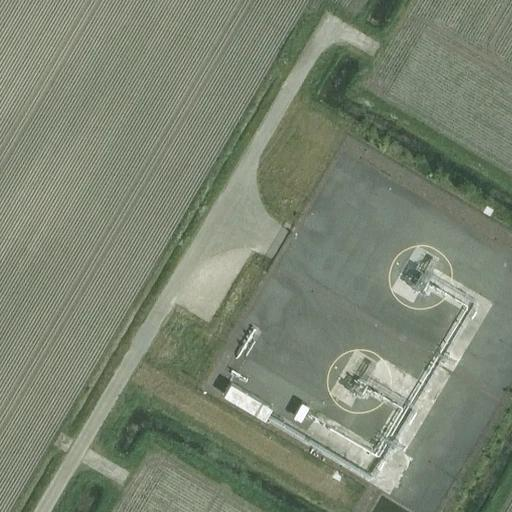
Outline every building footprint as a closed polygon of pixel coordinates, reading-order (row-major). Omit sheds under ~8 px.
[(314,139),(320,123),(306,118),(300,134),(314,139)] [(305,174),(316,179),(327,158),(315,152),(305,174)] [(297,217),(314,182),(300,175),(283,211),(297,217)] [(224,281),(214,302),(239,312),(248,291),(224,281)] [(265,325),(276,306),(255,294),(244,314),(265,325)] [(207,310),(197,331),(220,343),(230,322),(207,310)] [(227,381),(221,395),(268,415),(274,401),(227,381)]
